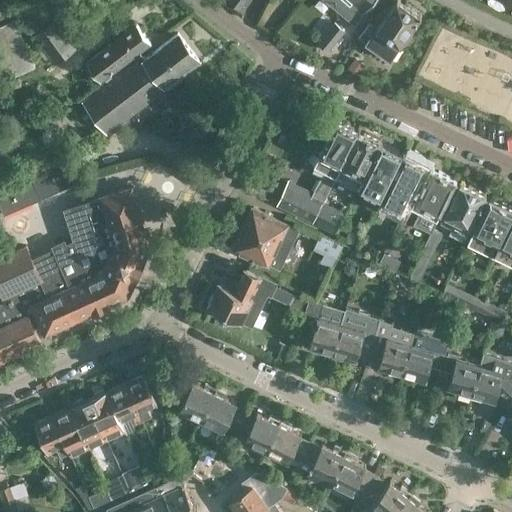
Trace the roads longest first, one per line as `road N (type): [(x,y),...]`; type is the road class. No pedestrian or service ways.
road 1 (residential): [(474,481),(156,325)]
road 2 (residential): [(156,325),(280,58)]
road 3 (residential): [(511,168),(280,58)]
road 4 (residential): [(0,395),(156,325)]
